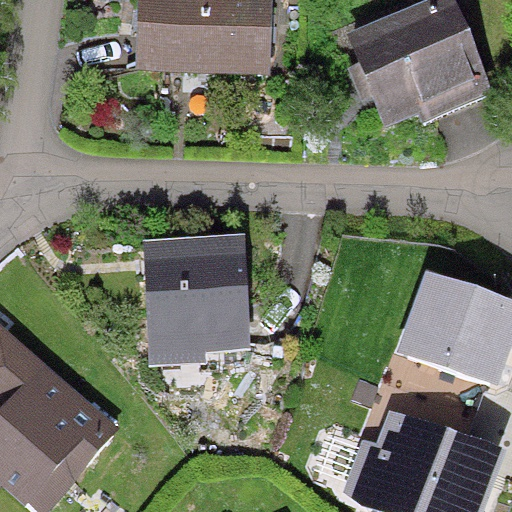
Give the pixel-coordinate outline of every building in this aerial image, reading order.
[(272,1),(251,0),(136,0),(134,79),(269,84),(272,1)] [(458,3),(344,47),(382,145),(427,128),(431,139),(501,112),(458,3)] [(249,245),(142,249),(147,378),(205,375),(204,363),(254,361),(249,245)] [(511,300),(426,271),(397,351),(498,387),(511,347),(511,300)] [(55,511),(119,435),(47,376),(0,433),(0,510),(2,511),(55,511)] [(484,511),(508,449),(390,410),(377,443),(363,440),(342,491),(359,505),(378,511),(484,511)]
